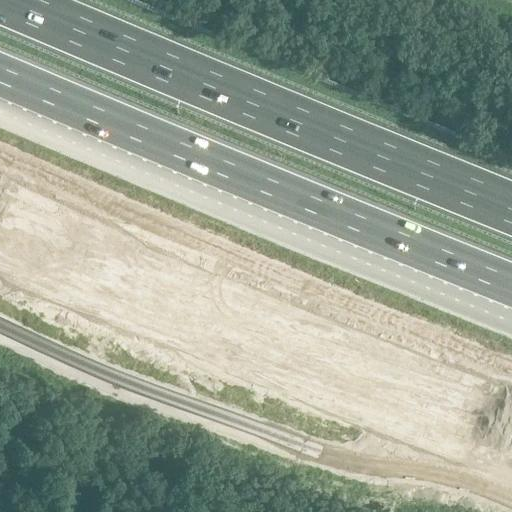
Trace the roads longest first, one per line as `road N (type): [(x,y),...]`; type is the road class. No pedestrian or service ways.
road 1 (motorway): [(511,287),(105,107),(0,44)]
road 2 (motorway): [(0,188),(511,403)]
road 3 (motorway): [(511,229),(0,17)]
